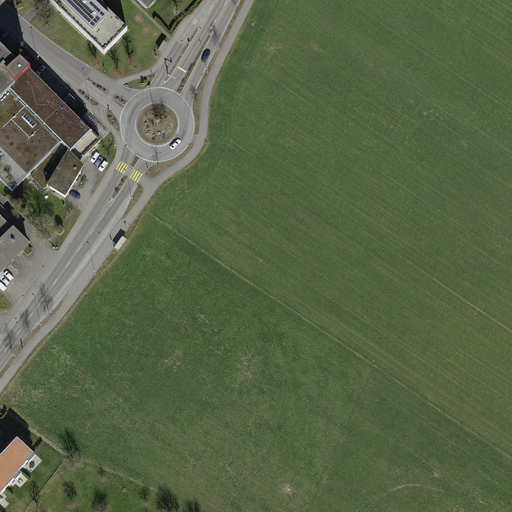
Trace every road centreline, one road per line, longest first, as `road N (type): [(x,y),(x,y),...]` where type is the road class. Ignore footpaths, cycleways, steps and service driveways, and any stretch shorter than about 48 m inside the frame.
road 1 (secondary): [(104,210),(0,358)]
road 2 (residential): [(0,8),(57,59),(131,107)]
road 3 (secondary): [(181,111),(227,0)]
